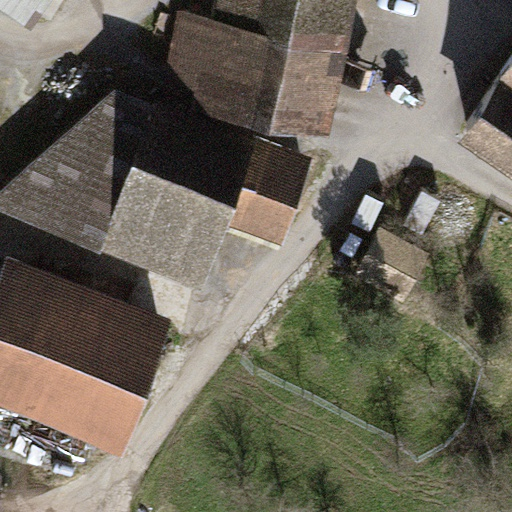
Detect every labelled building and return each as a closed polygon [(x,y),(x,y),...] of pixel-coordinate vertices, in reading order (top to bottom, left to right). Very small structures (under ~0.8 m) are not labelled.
[(10,0),(32,14),(42,0),(10,0)] [(312,120),(335,0),(248,0),(244,20),(215,15),(186,9),(174,66),(228,101),(312,120)] [(218,0),(215,15),(244,20),(248,0),(218,0)] [(511,54),(501,72),(511,79),(511,54)] [(511,79),(501,72),(467,122),(511,151),(511,79)] [(135,150),(152,101),(113,85),(69,121),(135,150)] [(0,183),(0,193),(202,271),(228,201),(278,221),(301,158),(152,101),(135,150),(69,121),(0,183)] [(390,262),(370,250),(358,270),(379,282),(390,262)] [(5,267),(0,280),(0,375),(123,421),(159,324),(5,267)]
